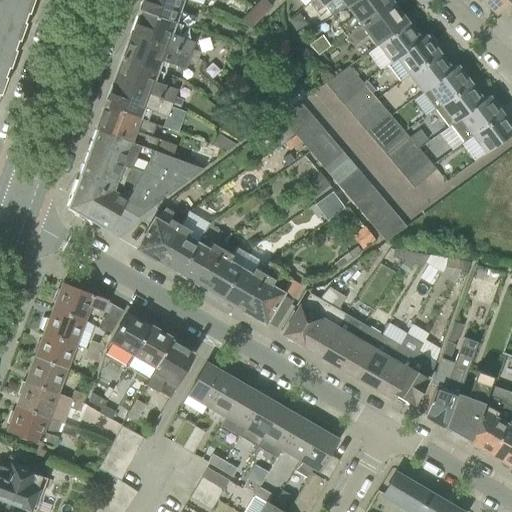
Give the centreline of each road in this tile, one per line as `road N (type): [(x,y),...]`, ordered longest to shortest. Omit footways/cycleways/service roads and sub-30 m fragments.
road 1 (residential): [(389,433),(28,223)]
road 2 (tertiary): [(28,223),(105,0)]
road 3 (tertiary): [(71,0),(0,190)]
road 4 (unknown): [(209,328),(170,424),(155,492),(141,511)]
road 5 (residential): [(511,504),(389,433)]
